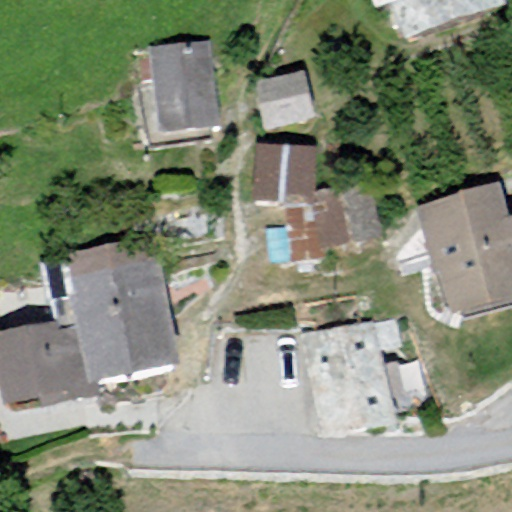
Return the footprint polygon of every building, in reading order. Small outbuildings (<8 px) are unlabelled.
[(511,0),(412,0),(431,51),(511,22),(511,0)] [(223,49),(162,59),(174,131),(235,121),(223,49)] [(267,115),(315,106),(307,65),(259,74),(267,115)] [(331,152),(271,151),(270,206),(330,208),(331,152)] [(379,226),(375,186),(348,189),(352,229),(379,226)] [(511,191),(437,213),(467,319),(511,305),(511,191)] [(164,236),(80,258),(113,388),(197,366),(164,236)] [(83,319),(6,343),(29,415),(105,391),(83,319)] [(388,322),(317,340),(343,440),(414,422),(388,322)]
